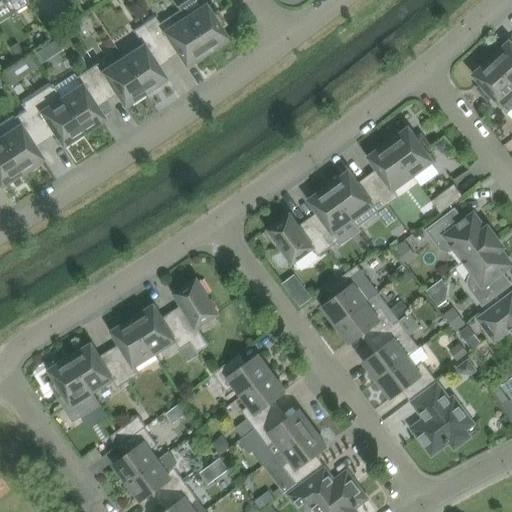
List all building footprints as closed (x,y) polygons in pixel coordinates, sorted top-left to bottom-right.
[(26,0),(0,0),(0,2),(3,0),(4,0),(10,9),(15,11),(28,2),(26,0)] [(205,4),(203,5),(204,5),(185,18),(207,52),(228,39),(220,27),(226,24),(217,11),(212,15),(205,4)] [(207,52),(185,18),(175,25),(169,16),(159,23),(154,17),(144,23),(149,30),(163,53),(174,46),(186,66),(207,52)] [(163,53),(149,30),(144,23),(134,30),(143,44),(142,45),(142,46),(123,58),(145,92),(166,79),(153,59),(163,53)] [(511,42),(510,41),(492,57),(511,79),(511,42)] [(511,79),(492,57),(474,74),(483,84),(478,88),(488,99),(493,95),(502,105),(509,113),(511,110),(511,79)] [(145,92),(123,58),(104,70),(103,70),(102,70),(97,63),(87,70),(102,93),(112,86),(124,106),(145,92)] [(92,100),(102,93),(87,70),(76,77),(81,84),(80,85),(81,86),(61,98),(83,132),(104,119),(92,100)] [(83,132),(61,98),(53,103),(38,94),(23,104),(26,109),(25,110),(40,133),(50,126),(63,146),(83,132)] [(30,140),(40,133),(25,110),(15,117),(19,124),(18,125),(19,126),(0,137),(0,138),(22,173),(42,159),(30,140)] [(409,127),(389,142),(413,175),(431,161),(432,162),(433,161),(426,150),(431,147),(422,134),(417,138),(409,127)] [(22,173),(0,138),(0,184),(1,186),(22,173)] [(413,175),(389,142),(369,156),(383,175),(373,182),(389,204),(399,197),(394,190),(395,189),(394,188),(413,175)] [(349,170),(329,185),(353,218),(359,226),(377,213),(389,204),(373,182),(363,189),(349,170)] [(353,218),(329,185),(309,199),(323,218),(313,225),(329,247),(339,240),(334,233),(335,232),(335,231),(353,218)] [(455,185),(432,201),(440,211),(462,195),(455,185)] [(486,229),(483,226),(474,214),(464,221),(455,209),(439,221),(428,229),(440,246),(442,248),(445,249),(448,249),(450,249),(453,248),(455,246),(465,259),(496,237),(488,227),(486,229)] [(269,228),(294,262),(295,261),(295,260),(312,248),(313,248),(314,248),(319,255),(329,247),(313,225),(303,232),(290,214),(269,228)] [(511,264),(506,256),(500,249),(503,246),(496,237),(465,259),(474,272),(472,274),(470,276),(469,279),(469,281),(470,284),(471,287),(483,303),(495,295),(510,283),(501,271),(511,264)] [(405,240),(394,248),(406,265),(417,257),(405,240)] [(337,324),(380,292),(358,264),(333,284),(340,294),(323,307),(337,324)] [(300,305),(313,298),(298,273),(285,280),(300,305)] [(177,318),(191,341),(198,351),(208,344),(197,327),(199,326),(198,325),(217,314),(217,315),(219,314),(197,278),(175,292),(187,311),(177,318)] [(374,339),(400,320),(380,292),(337,324),(350,342),(367,329),(374,339)] [(511,294),(480,318),(496,339),(511,328),(511,329),(511,294)] [(154,304),(133,317),(155,352),(174,340),(175,341),(176,340),(181,348),(191,341),(177,318),(167,324),(154,304)] [(454,309),(444,317),(455,332),(465,325),(454,309)] [(155,352),(133,317),(113,330),(125,350),(114,357),(129,380),(139,373),(135,366),(136,365),(135,364),(155,352)] [(378,379),(408,357),(407,356),(420,345),(400,320),(374,339),(382,349),(364,362),(378,379)] [(104,363),(92,343),(71,356),(92,391),(112,379),(112,380),(113,379),(118,386),(129,380),(114,357),(104,363)] [(234,358),(214,373),(228,390),(235,385),(243,395),(272,372),(259,355),(242,367),(234,358)] [(100,404),(92,391),(71,356),(50,369),(57,381),(52,384),(73,420),(100,404)] [(416,394),(436,379),(423,361),(415,367),(408,357),(378,379),(391,397),(408,384),(416,394)] [(286,390),(272,372),(243,395),(250,405),(242,410),(256,428),(276,413),(269,403),(286,390)] [(468,426),(459,414),(451,402),(449,403),(436,386),(415,402),(430,423),(417,432),(425,442),(432,453),(450,440),(453,442),(457,443),(460,442),(463,440),(465,437),(466,433),(464,429),(468,426)] [(256,428),(240,440),(250,454),(254,452),(266,442),(269,445),(276,440),(284,450),(314,427),(300,409),(283,422),(276,413),(256,428)] [(124,441),(145,426),(147,425),(139,415),(117,431),(124,441)] [(128,482),(158,460),(150,450),(158,444),(145,426),(124,441),(132,451),(114,464),(128,482)] [(327,445),(314,427),(284,450),(291,460),(284,465),(297,483),(320,465),(313,456),(327,445)] [(186,482),(173,464),(179,459),(172,449),(158,460),(128,482),(141,500),(158,487),(165,497),(186,482)] [(221,456),(201,470),(209,481),(229,467),(221,456)] [(338,486),(325,469),(291,494),(304,511),(313,506),(317,511),(355,511),(355,510),(353,507),(366,498),(351,476),(338,486)] [(202,511),(206,510),(186,482),(165,497),(173,507),(165,511),(202,511)]
